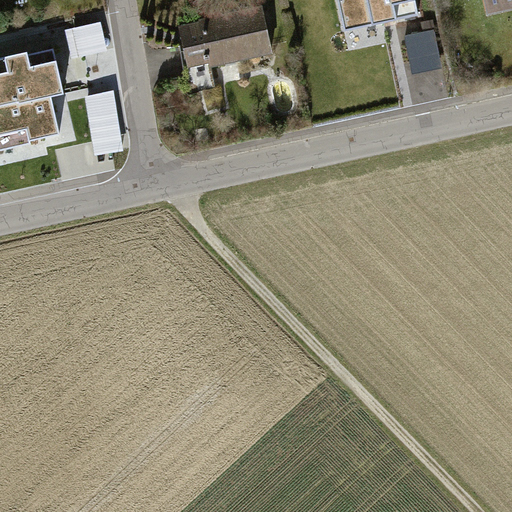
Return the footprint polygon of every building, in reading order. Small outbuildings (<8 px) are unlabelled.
[(416,0),(338,0),(345,31),(420,15),(416,0)] [(511,0),(490,0),(493,10),(511,6),(511,0)] [(261,3),(174,21),(184,70),(272,52),(261,3)] [(100,23),(66,31),(72,56),(106,47),(100,23)] [(435,33),(407,38),(412,64),(440,58),(435,33)] [(0,152),(44,143),(37,109),(65,104),(53,42),(0,53),(0,152)] [(114,92),(86,97),(96,154),(124,150),(114,92)]
